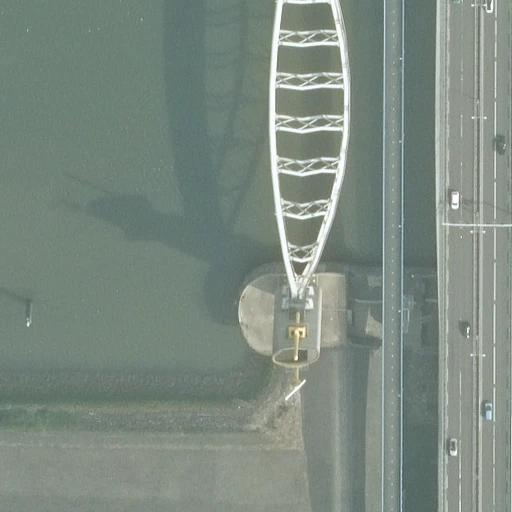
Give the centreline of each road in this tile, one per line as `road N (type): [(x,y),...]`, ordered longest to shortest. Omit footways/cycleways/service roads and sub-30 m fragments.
road 1 (primary): [(461,0),(459,511)]
road 2 (primary): [(496,511),(497,0)]
